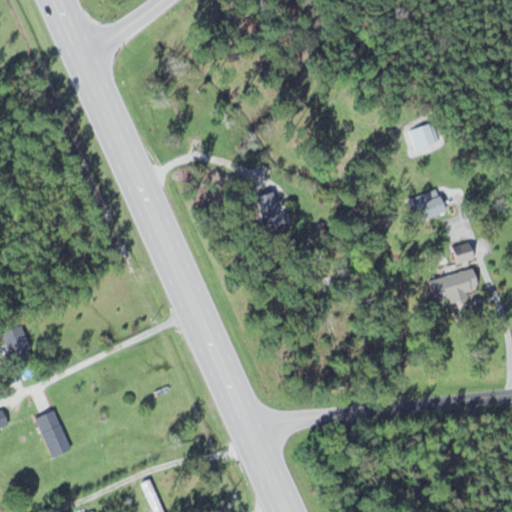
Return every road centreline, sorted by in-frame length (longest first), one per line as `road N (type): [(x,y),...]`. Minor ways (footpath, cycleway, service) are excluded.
road 1 (trunk): [(289,511),(85,56)]
road 2 (residential): [(253,430),(511,397)]
road 3 (track): [(0,403),(200,314)]
